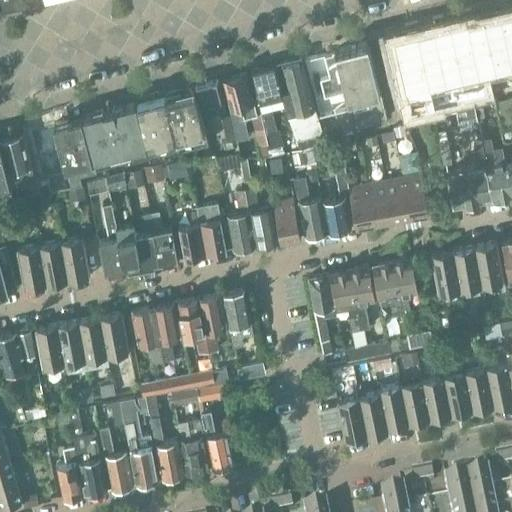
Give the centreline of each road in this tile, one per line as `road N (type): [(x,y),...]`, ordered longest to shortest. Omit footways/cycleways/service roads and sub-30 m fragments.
road 1 (unclassified): [(0,119),(456,0)]
road 2 (residential): [(0,315),(272,263)]
road 3 (residential): [(93,511),(319,465)]
road 4 (residential): [(319,465),(303,376),(287,354),(272,263)]
